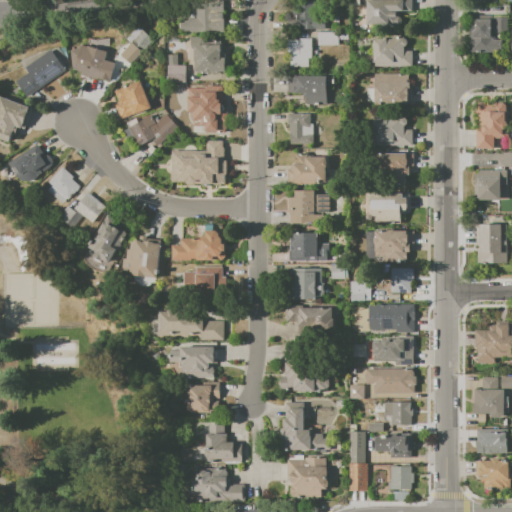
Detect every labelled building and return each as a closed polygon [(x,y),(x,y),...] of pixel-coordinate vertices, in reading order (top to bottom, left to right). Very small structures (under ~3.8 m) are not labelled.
[(415,0),(415,12),(402,12),(402,18),(403,19),(405,21),(405,24),(403,26),(401,28),(390,28),(390,26),(371,26),(371,1),(377,1),(377,0),(415,0)] [(185,32),(184,22),(191,22),(191,19),(200,19),(200,10),(205,10),(205,5),(214,5),(214,3),(226,2),(227,33),(194,34),(194,32),(185,32)] [(317,2),(317,17),(319,17),(319,20),(328,20),(328,30),(302,30),(302,19),(296,19),(296,6),(299,6),(299,2),(317,2)] [(507,16),(506,33),(492,33),(492,16),(507,16)] [(495,17),(495,39),(497,42),(505,41),(505,52),(495,53),(495,54),(474,54),(474,38),(473,39),(474,26),(475,26),(475,17),(495,17)] [(134,65),(123,56),(134,44),(129,40),(141,27),(156,41),(134,65)] [(341,47),(320,47),(320,34),(341,33),(341,35),(351,35),(351,41),(341,41),(341,47)] [(194,49),(194,38),(208,38),(208,46),(215,46),(215,42),(224,42),(224,59),(231,59),(230,72),(199,72),(199,64),(197,61),(196,49),(194,49)] [(416,52),(416,68),(378,68),(378,64),(377,64),(377,41),(395,41),(395,38),(407,39),(407,40),(409,40),(410,42),(410,43),(410,45),(409,47),(409,48),(407,48),(407,52),(416,52)] [(293,68),(293,56),(291,56),(291,42),(302,41),(302,39),(315,39),(315,59),(312,59),(312,68),(293,68)] [(75,68),(74,51),(84,49),(85,46),(110,53),(108,61),(118,64),(113,83),(100,79),(99,80),(85,76),(86,73),(78,71),(78,69),(75,68)] [(20,82),(32,74),(29,69),(55,51),(69,71),(31,98),(20,82)] [(171,83),(171,56),(180,56),(180,67),(189,67),(189,83),(171,83)] [(412,75),(412,89),(415,89),(415,106),(378,106),(378,75),(412,75)] [(291,94),(290,78),(337,77),(337,88),(330,88),(331,105),(310,106),(310,99),(306,99),(306,94),(291,94)] [(124,121),(118,106),(124,104),(123,103),(122,103),(117,92),(144,82),(154,109),(124,121)] [(209,136),(209,124),(217,124),(217,121),(200,121),(200,115),(197,115),(197,110),(194,110),(194,109),(190,109),(190,88),(213,88),(213,103),(227,103),(227,134),(217,134),(217,136),(209,136)] [(0,108),(1,109),(5,98),(33,108),(26,129),(21,128),(18,136),(16,135),(13,143),(0,139),(4,132),(0,130),(0,108)] [(493,150),(475,150),(475,129),(477,129),(477,115),(475,113),(474,106),(477,103),(484,103),(487,105),(493,105),(495,103),(502,103),(505,106),(505,112),(506,112),(507,123),(506,123),(506,127),(504,129),(504,137),(499,137),(499,138),(494,138),(494,137),(493,137),(493,150)] [(174,118),(184,110),(190,117),(180,125),(174,118)] [(293,145),(293,135),(292,135),(292,125),(291,125),(290,115),(313,114),(313,125),(316,125),(316,145),(293,145)] [(132,129),(154,116),(157,121),(159,119),(161,122),(169,115),(181,129),(161,147),(156,142),(159,139),(158,138),(142,148),(132,129)] [(416,131),(415,147),(378,147),(380,144),(378,143),(377,120),(396,120),(396,118),(407,118),(407,119),(408,119),(410,121),(410,122),(410,125),(409,126),(409,127),(407,127),(407,131),(416,131)] [(10,162),(24,184),(53,165),(38,143),(10,162)] [(192,176),(193,160),(208,160),(208,157),(206,157),(206,146),(227,146),(227,169),(214,169),(214,180),(199,179),(199,177),(192,176)] [(511,153),(511,168),(502,167),(503,153),(511,153)] [(291,186),(291,170),(295,170),(295,165),(297,165),(297,157),(299,157),(298,155),(309,155),(309,159),(329,158),(329,168),(329,182),(317,183),(317,186),(291,186)] [(417,155),(417,170),(413,170),(413,176),(408,176),(408,186),(395,186),(395,179),(378,179),(378,155),(417,155)] [(66,204),(52,192),(55,187),(53,185),(50,189),(47,186),(51,182),(52,183),(66,168),(77,178),(75,180),(84,188),(72,201),(70,200),(66,204)] [(509,172),(509,186),(503,186),(503,201),(481,201),(481,198),(477,195),(478,174),(482,173),(482,171),(509,172)] [(292,225),(292,199),(298,199),(298,192),(318,191),(318,196),(332,195),(332,213),(325,214),(325,224),(292,225)] [(78,210),(91,193),(109,207),(96,224),(78,210)] [(412,196),(412,211),(408,211),(408,215),(404,216),(404,226),(380,225),(380,218),(375,218),(376,210),(375,202),(374,195),(412,196)] [(72,207),(80,213),(71,225),(63,218),(72,207)] [(93,249),(110,215),(124,222),(121,229),(130,233),(113,265),(99,257),(101,253),(93,249)] [(510,226),(510,265),(481,264),(480,226),(510,226)] [(417,232),(418,248),(412,248),(413,254),(410,254),(410,261),(409,261),(409,263),(388,264),(388,259),(378,259),(378,246),(377,244),(377,240),(378,239),(378,233),(391,233),(392,231),(397,231),(398,232),(417,232)] [(175,262),(174,246),(183,246),(183,240),(199,240),(199,238),(209,238),(209,232),(224,232),(228,234),(229,235),(228,238),(229,239),(228,257),(225,261),(199,262),(199,260),(194,260),(194,262),(175,262)] [(292,262),(292,234),(320,234),(320,245),(332,245),(332,254),(330,254),(330,262),(292,262)] [(128,273),(130,261),(132,261),(134,243),(139,244),(139,242),(145,242),(145,238),(153,239),(152,243),(160,243),(160,241),(166,242),(165,246),(167,246),(163,280),(138,277),(139,274),(128,273)] [(351,269),(351,279),(348,279),(348,280),(334,281),(334,268),(348,267),(348,269),(351,269)] [(199,268),(226,269),(226,287),(218,287),(218,293),(186,293),(187,273),(199,274),(199,268)] [(289,301),(289,270),(324,270),(324,285),(326,285),(326,300),(289,301)] [(416,271),(416,283),(414,283),(414,294),(394,294),(394,270),(414,270),(414,271),(416,271)] [(353,283),(373,283),(374,302),(353,303),(353,283)] [(303,341),(303,335),(301,335),(301,325),(302,325),(302,322),(289,322),(289,320),(288,320),(288,306),(303,306),(303,308),(335,308),(335,319),(337,319),(336,341),(303,341)] [(414,307),(414,314),(417,314),(417,323),(414,323),(414,330),(374,330),(374,322),(386,322),(386,307),(414,307)] [(162,336),(162,314),(163,314),(163,313),(170,313),(172,311),(176,311),(178,313),(181,313),(181,310),(194,310),(194,321),(196,321),(197,319),(200,318),(203,319),(205,321),(207,321),(208,322),(227,322),(227,341),(204,341),(204,336),(191,336),(190,338),(184,337),(183,336),(162,336)] [(369,319),(369,335),(353,336),(353,320),(369,319)] [(511,357),(493,357),(493,363),(476,363),(476,347),(474,347),(474,331),(488,330),(488,326),(491,326),(496,326),(495,322),(508,321),(508,323),(511,323),(511,357)] [(417,338),(417,367),(399,367),(399,363),(377,363),(377,341),(393,341),(393,338),(417,338)] [(173,364),(173,351),(184,352),(184,348),(221,348),(221,364),(216,364),(216,371),(218,371),(218,379),(186,379),(186,368),(184,368),(184,364),(173,364)] [(284,392),(284,387),(283,387),(283,382),(284,382),(284,378),(287,378),(287,373),(289,373),(289,366),(288,366),(288,348),(317,348),(317,374),(326,374),(326,377),(331,377),(331,382),(332,382),(332,387),(330,387),(330,392),(284,392)] [(416,370),(416,373),(417,374),(417,378),(419,378),(420,386),(418,387),(418,395),(378,395),(378,386),(370,386),(370,381),(369,381),(369,376),(370,376),(370,371),(416,370)] [(511,377),(511,390),(502,390),(502,416),(499,418),(492,418),(489,414),(472,414),(471,403),(474,404),(475,390),(480,390),(480,378),(496,378),(496,389),(499,388),(499,377),(511,377)] [(193,414),(192,404),(190,404),(189,390),(192,390),(192,387),(206,386),(206,384),(223,383),(223,399),(217,399),(217,402),(222,402),(222,414),(193,414)] [(367,386),(367,400),(354,400),(353,387),(367,386)] [(284,451),(284,430),(286,430),(286,419),(288,419),(288,404),(307,404),(307,431),(313,431),(313,435),(326,435),(326,440),(333,440),(333,451),(284,451)] [(414,404),(414,409),(416,409),(416,417),(414,417),(415,426),(395,426),(395,417),(388,417),(388,404),(414,404)] [(245,462),(243,462),(244,465),(228,465),(228,462),(211,462),(210,458),(209,456),(208,451),(210,449),(212,425),(228,425),(228,434),(230,434),(230,438),(231,438),(231,443),(237,443),(237,445),(245,445),(245,462)] [(386,425),(386,433),(372,433),(372,425),(386,425)] [(510,430),(510,454),(497,454),(497,455),(488,455),(488,454),(479,454),(479,444),(481,444),(481,430),(510,430)] [(369,464),(354,463),(355,433),(369,433),(369,464)] [(414,435),(414,444),(417,444),(417,451),(414,451),(415,459),(394,460),(394,453),(379,453),(379,438),(394,438),(394,435),(414,435)] [(294,498),(294,496),(293,496),(293,489),(294,489),(294,483),(292,483),(292,478),(291,478),(291,461),(292,461),(292,456),(306,456),(306,461),(308,461),(308,459),(329,459),(329,482),(331,482),(331,487),(330,487),(330,490),(325,490),(325,498),(294,498)] [(509,461),(509,473),(511,474),(511,478),(509,480),(509,488),(483,489),(483,481),(480,481),(480,476),(475,476),(475,461),(491,461),(492,459),(497,459),(498,461),(509,461)] [(354,465),(369,465),(372,465),(372,492),(354,492),(354,465)] [(414,468),(414,475),(417,475),(417,484),(415,484),(415,491),(392,491),(392,484),(394,484),(394,468),(414,468)] [(247,485),(247,503),(198,503),(197,469),(229,469),(229,472),(230,472),(231,485),(247,485)] [(412,493),(411,503),(398,503),(398,500),(396,500),(396,503),(392,503),(392,497),(397,497),(397,492),(412,493)]
